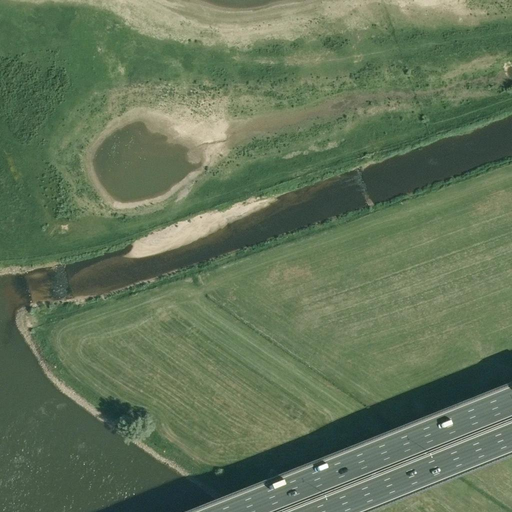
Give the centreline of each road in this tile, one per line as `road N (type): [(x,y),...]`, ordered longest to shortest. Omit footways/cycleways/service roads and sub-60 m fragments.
road 1 (motorway): [(511,399),(230,511)]
road 2 (motorway): [(317,511),(511,434)]
